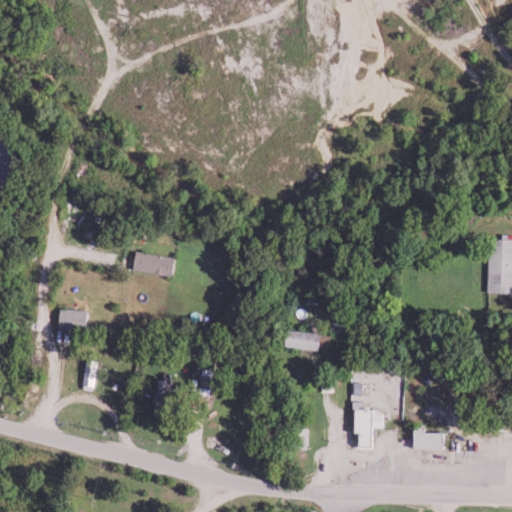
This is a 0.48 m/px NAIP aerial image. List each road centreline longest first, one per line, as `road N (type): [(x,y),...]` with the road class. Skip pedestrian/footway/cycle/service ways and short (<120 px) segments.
road 1 (tertiary): [(0,425),(240,482),(345,493)]
road 2 (tertiary): [(345,493),(511,498)]
